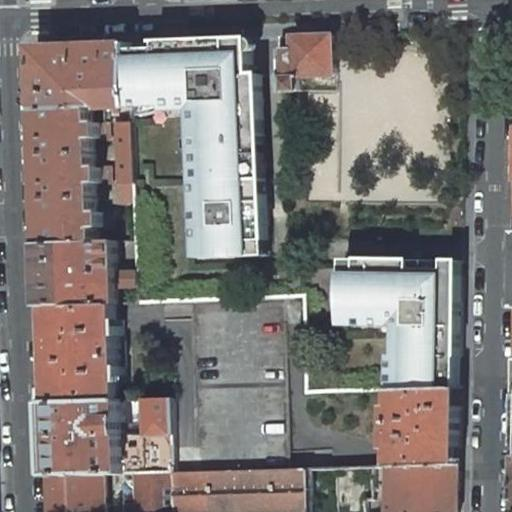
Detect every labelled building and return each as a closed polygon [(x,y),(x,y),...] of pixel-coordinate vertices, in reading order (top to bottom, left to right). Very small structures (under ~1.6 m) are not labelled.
[(338,35),(283,38),(284,90),(299,90),(300,76),(338,75),(338,35)] [(266,180),(263,74),(256,74),(255,39),(132,43),(135,107),(168,105),(169,110),(195,110),(197,183),(266,180)] [(132,43),(37,47),(39,109),(96,106),(96,108),(107,107),(116,107),(116,112),(121,112),(121,107),(135,107),(132,43)] [(96,106),(39,109),(41,155),(98,152),(97,137),(104,137),(103,122),(101,122),(101,118),(96,118),(96,108),(96,106)] [(136,124),(121,125),(124,201),(138,200),(136,124)] [(98,152),(41,155),(43,200),(100,197),(99,182),(106,182),(105,166),(102,166),(102,162),(98,162),(98,152)] [(199,258),(268,257),(266,180),(197,183),(199,258)] [(100,197),(43,200),(44,245),(101,242),(101,227),(107,226),(107,212),(104,212),(104,206),(100,206),(100,197)] [(44,245),(46,306),(54,306),(118,302),(122,302),(121,285),(141,285),(141,270),(121,271),(120,241),(101,242),(44,245)] [(462,388),(464,261),(343,260),(343,327),(400,327),(401,358),(395,358),(395,390),(396,390),(462,388)] [(291,278),(292,284),(285,284),(286,291),(298,291),(298,278),(291,278)] [(304,296),(193,299),(197,473),(290,470),(286,325),(305,324),(304,296)] [(118,302),(54,306),(55,342),(57,342),(58,367),(56,367),(57,403),(121,400),(121,382),(126,382),(126,366),(121,366),(120,335),(125,335),(124,320),(119,320),(118,302)] [(462,388),(396,390),(396,408),(392,409),(391,449),(395,448),(396,467),(461,465),(461,464),(459,464),(459,448),(462,447),(462,406),(460,406),(460,389),(462,389),(462,388)] [(57,403),(49,403),(52,476),(53,477),(94,475),(132,473),(140,473),(178,471),(175,398),(147,399),(148,421),(143,422),(144,433),(126,434),(125,400),(121,400),(57,403)] [(460,511),(461,465),(396,467),(395,511),(460,511)] [(375,468),(310,469),(311,511),(368,511),(368,500),(375,500),(375,468)] [(197,473),(178,474),(179,511),(311,511),(310,469),(290,470),(197,473)] [(132,473),(94,475),(94,511),(179,511),(178,474),(178,471),(140,473),(141,490),(133,490),(132,473)] [(94,511),(94,475),(53,477),(53,511),(94,511)]
